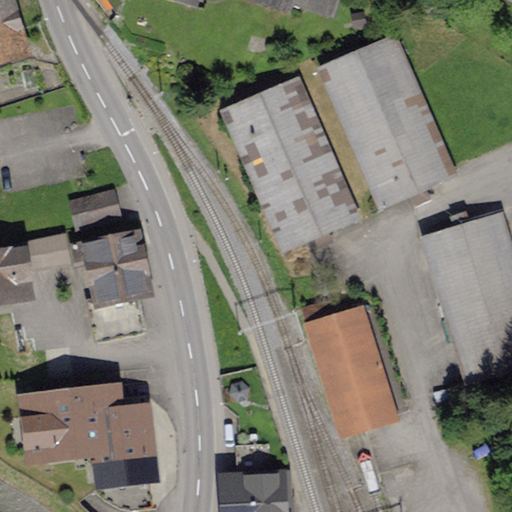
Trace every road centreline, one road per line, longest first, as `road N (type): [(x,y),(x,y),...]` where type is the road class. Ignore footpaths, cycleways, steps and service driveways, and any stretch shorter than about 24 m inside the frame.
road 1 (secondary): [(53,0),(163,234),(196,397),(195,511)]
road 2 (residential): [(464,511),(377,241)]
